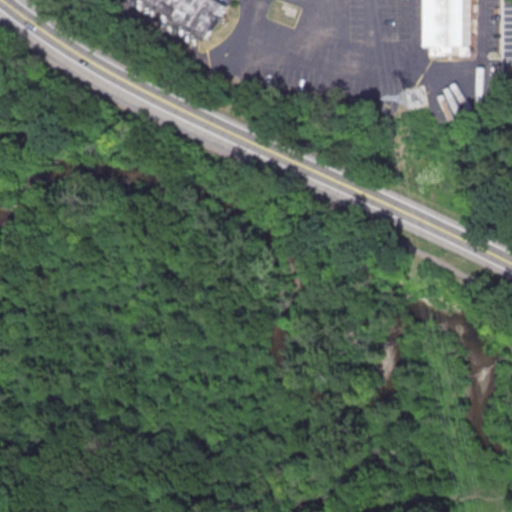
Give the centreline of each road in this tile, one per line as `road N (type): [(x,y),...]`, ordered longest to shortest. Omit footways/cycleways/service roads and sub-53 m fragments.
road 1 (tertiary): [(511,263),(117,76),(7,0)]
road 2 (track): [(387,511),(511,493)]
